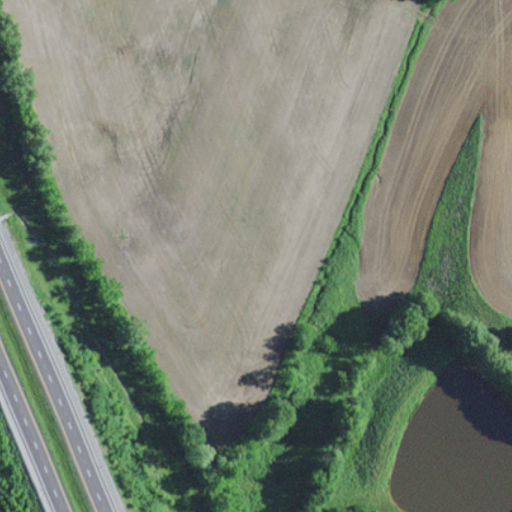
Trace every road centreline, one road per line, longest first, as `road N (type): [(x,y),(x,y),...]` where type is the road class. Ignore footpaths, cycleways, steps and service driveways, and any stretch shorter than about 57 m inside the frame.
road 1 (motorway): [(104,511),(0,258)]
road 2 (motorway): [(0,367),(59,511)]
